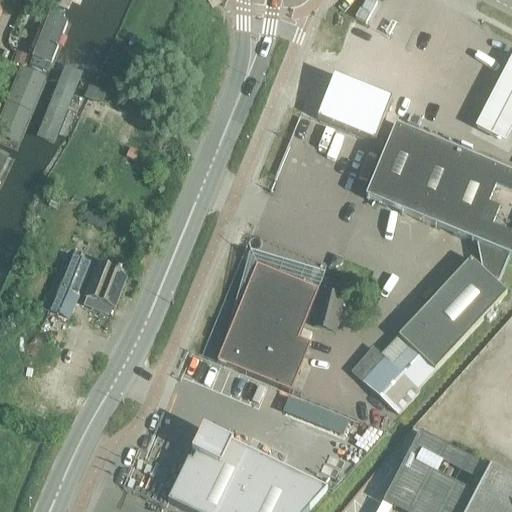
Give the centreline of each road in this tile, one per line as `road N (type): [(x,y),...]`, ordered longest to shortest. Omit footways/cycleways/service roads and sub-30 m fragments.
road 1 (primary): [(51,511),(233,122)]
road 2 (primary): [(233,122),(274,0)]
road 3 (primary): [(238,0),(242,68),(233,122)]
